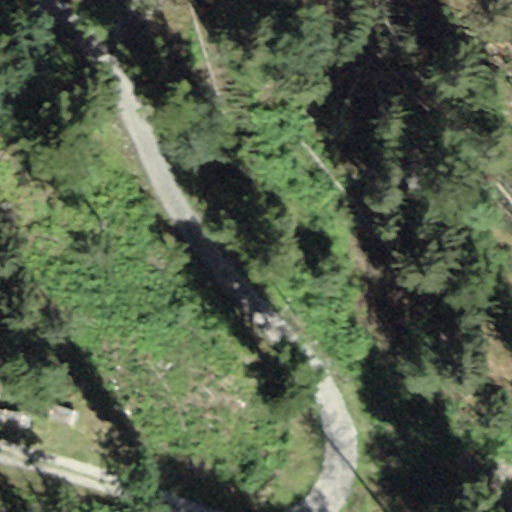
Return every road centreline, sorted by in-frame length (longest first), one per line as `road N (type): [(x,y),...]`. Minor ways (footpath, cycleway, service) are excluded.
road 1 (track): [(47,0),(121,80),(179,203),(334,400),(343,439),(336,482),(299,511)]
road 2 (track): [(195,511),(0,456)]
